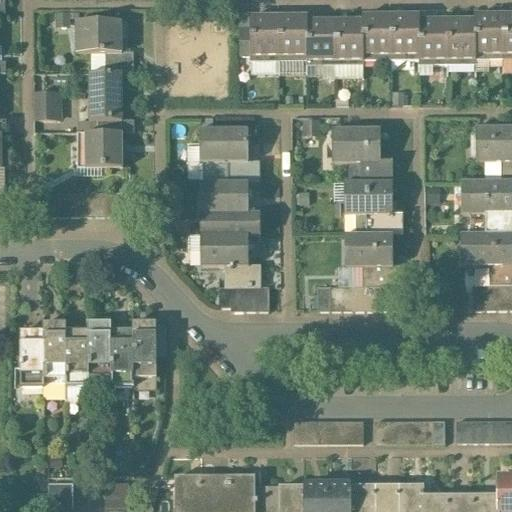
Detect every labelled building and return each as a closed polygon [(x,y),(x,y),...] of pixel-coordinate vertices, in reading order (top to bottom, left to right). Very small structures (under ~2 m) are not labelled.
[(503,17),(475,18),(475,23),(475,62),(503,62),(503,17)] [(511,17),(503,17),(503,62),(511,62),(511,17)] [(279,19),(250,19),(250,31),(250,59),(250,64),(279,64),(279,62),(279,19)] [(307,19),(279,19),(279,62),(307,62),(307,23),(307,19)] [(391,19),(363,19),(363,24),(363,63),(391,63),(391,19)] [(419,19),(391,19),(391,63),(419,63),(419,23),(419,19)] [(335,23),(307,23),(307,62),(307,69),(335,69),(335,23)] [(363,24),(335,23),(335,69),(363,69),(363,63),(363,24)] [(447,23),(419,23),(419,63),(419,67),(447,67),(447,23)] [(475,23),(447,23),(447,67),(475,67),(475,62),(475,23)] [(121,24),(75,25),(76,57),(105,56),(122,56),(122,55),(121,24)] [(250,59),(250,31),(239,31),(239,59),(250,59)] [(122,55),(122,56),(105,56),(105,76),(122,76),(134,76),(134,55),(122,55)] [(105,76),(89,76),(89,125),(98,125),(122,125),(122,122),(122,76),(105,76)] [(63,122),(64,94),(35,94),(34,122),(63,122)] [(122,122),(122,125),(98,125),(98,136),(120,136),(134,136),(134,122),(122,122)] [(322,122),(303,122),(303,137),(322,137),(322,122)] [(511,131),(476,132),(476,167),(500,166),(501,186),(511,186),(511,185),(511,131)] [(381,132),(332,133),(333,167),(361,167),(360,187),(394,186),(394,167),(381,167),(381,132)] [(248,133),(200,133),(200,167),(248,166),(248,165),(248,133)] [(98,136),(78,137),(78,157),(87,157),(87,172),(120,171),(120,136),(98,136)] [(248,166),(200,167),(200,188),(249,187),(260,187),(260,165),(248,165),(248,166)] [(360,187),(345,187),(345,219),(366,219),(366,239),(393,238),(402,238),(402,216),(394,216),(394,186),(360,187)] [(501,186),(465,186),(465,219),(486,219),(487,238),(511,237),(511,200),(511,186),(501,186)] [(200,188),(199,188),(200,221),(224,220),(249,220),(249,216),(249,187),(200,188)] [(81,196),(69,197),(69,220),(81,220),(81,196)] [(92,196),(81,196),(81,220),(93,220),(92,196)] [(105,196),(92,196),(93,220),(105,220),(105,196)] [(117,196),(105,196),(105,220),(117,220),(117,196)] [(130,196),(117,196),(117,220),(130,220),(130,196)] [(46,220),(46,197),(34,197),(35,221),(46,220)] [(58,220),(58,197),(46,197),(46,220),(58,220)] [(69,197),(58,197),(58,220),(69,220),(69,197)] [(249,216),(249,220),(224,220),(224,239),(249,239),(261,239),(261,216),(249,216)] [(178,224),(177,233),(195,235),(196,226),(178,224)] [(511,237),(487,238),(461,238),(461,269),(489,269),(489,290),(508,290),(511,289),(511,237)] [(366,239),(345,239),(346,270),(363,270),(363,291),(366,291),(377,291),(401,290),(405,290),(405,270),(393,270),(393,238),(366,239)] [(224,239),(200,240),(200,272),(224,272),(249,272),(249,268),(249,239),(224,239)] [(261,268),(249,268),(249,272),(224,272),(225,291),(231,291),(244,291),(256,291),(261,291),(261,268)] [(401,290),(377,291),(378,315),(401,314),(401,290)] [(484,290),(473,290),(473,314),(484,314),(484,290)] [(497,314),(497,290),(489,290),(484,290),(484,314),(497,314)] [(508,290),(497,290),(497,314),(508,314),(508,290)] [(225,291),(219,291),(219,310),(231,310),(231,291),(225,291)] [(244,291),(231,291),(231,310),(231,315),(244,315),(244,291)] [(256,291),(244,291),(244,315),(256,315),(256,291)] [(269,315),(269,291),(261,291),(256,291),(256,315),(269,315)] [(329,315),(329,291),(316,291),(317,315),(329,315)] [(340,291),(329,291),(329,315),(340,315),(340,291)] [(354,291),(340,291),(340,315),(354,315),(354,291)] [(366,315),(366,291),(363,291),(354,291),(354,315),(366,315)] [(377,291),(366,291),(366,315),(378,315),(377,291)] [(110,326),(88,327),(88,335),(88,383),(111,383),(111,334),(110,326)] [(156,326),(133,326),(133,334),(133,382),(156,382),(156,326)] [(66,327),(43,327),(43,335),(44,383),(66,383),(66,335),(66,327)] [(133,334),(111,334),(111,383),(111,391),(133,391),(133,382),(133,334)] [(44,383),(43,335),(20,335),(20,391),(44,391),(44,383)] [(88,335),(66,335),(66,383),(66,391),(88,391),(88,383),(88,335)] [(111,383),(88,383),(88,391),(88,394),(111,394),(111,391),(111,383)] [(88,391),(66,391),(66,403),(67,403),(67,402),(88,402),(88,403),(88,394),(88,391)] [(468,424),(456,424),(456,446),(468,446),(468,424)] [(479,446),(479,424),(468,424),(468,446),(479,446)] [(490,424),(479,424),(479,446),(490,446),(490,424)] [(501,424),(490,424),(490,446),(501,446),(501,424)] [(511,424),(501,424),(501,446),(511,446),(511,424)] [(305,425),(294,425),(294,448),(306,448),(305,425)] [(317,425),(305,425),(306,448),(317,448),(317,425)] [(328,425),(317,425),(317,448),(328,448),(328,425)] [(340,425),(328,425),(328,448),(340,448),(340,425)] [(351,448),(351,425),(340,425),(340,448),(351,448)] [(363,425),(351,425),(351,448),(363,448),(363,425)] [(386,425),(375,425),(375,448),(387,447),(386,425)] [(398,425),(386,425),(387,447),(398,447),(398,425)] [(410,447),(409,425),(398,425),(398,447),(410,447)] [(421,425),(409,425),(410,447),(421,447),(421,425)] [(432,425),(421,425),(421,447),(432,447),(432,425)] [(444,425),(432,425),(432,447),(444,447),(444,425)] [(511,511),(511,478),(511,480),(499,480),(499,499),(499,511),(511,511)] [(201,511),(202,481),(175,481),(174,511),(201,511)] [(228,511),(228,481),(202,481),(201,511),(228,511)] [(254,481),(228,481),(228,511),(266,511),(267,491),(254,492),(254,481)] [(129,486),(105,487),(105,511),(129,511),(129,486)] [(73,487),(49,487),(49,489),(49,511),(73,511),(73,487)] [(399,511),(399,489),(375,490),(375,511),(399,511)] [(423,511),(423,499),(423,489),(399,489),(399,511),(423,511)] [(327,511),(327,490),(303,491),(303,511),(327,511)] [(351,511),(351,490),(327,490),(327,511),(351,511)] [(375,511),(375,490),(351,490),(351,511),(375,511)] [(303,511),(303,491),(267,491),(266,511),(303,511)] [(448,511),(448,499),(423,499),(423,511),(448,511)] [(473,511),(473,499),(448,499),(448,511),(473,511)] [(499,511),(499,499),(473,499),(473,511),(499,511)]
